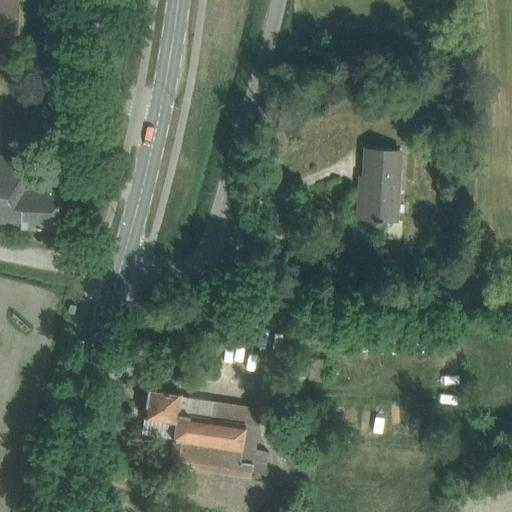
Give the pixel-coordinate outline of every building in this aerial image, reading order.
[(0,0),(0,33),(17,35),(19,0),(0,0)] [(405,82),(399,95),(420,104),(426,92),(405,82)] [(277,128),(290,131),(295,105),(282,103),(277,128)] [(383,218),(396,219),(401,150),(366,148),(362,217),(376,218),(376,220),(383,221),(383,218)] [(0,154),(0,226),(22,231),(22,226),(57,228),(59,190),(24,188),(25,160),(0,154)] [(302,358),(300,378),(324,381),(326,360),(302,358)] [(502,407),(511,404),(511,387),(498,391),(502,407)] [(256,449),(262,408),(182,396),(182,393),(148,388),(144,415),(167,419),(166,421),(177,423),(170,464),(265,478),(269,451),(256,449)]
